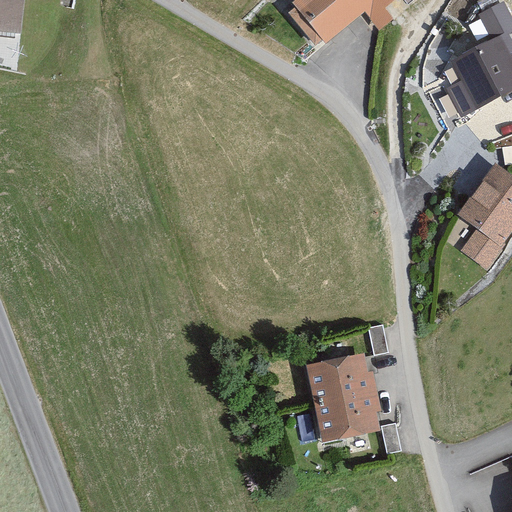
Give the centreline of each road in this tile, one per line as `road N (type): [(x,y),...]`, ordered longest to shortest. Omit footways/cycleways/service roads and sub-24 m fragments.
road 1 (residential): [(445,511),(415,417),(397,227),(353,118),(171,0)]
road 2 (tertiary): [(0,340),(67,511)]
road 3 (unknown): [(397,227),(467,149),(511,128)]
